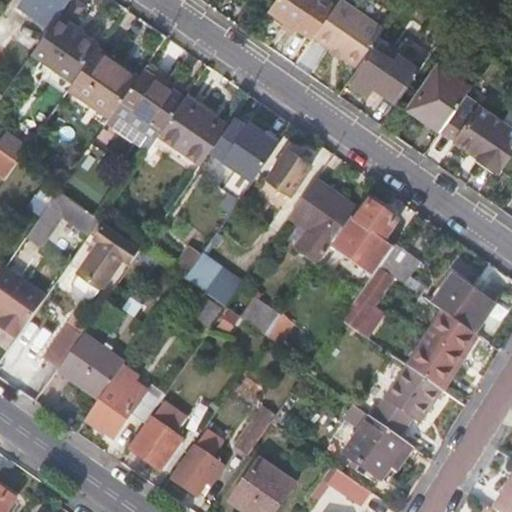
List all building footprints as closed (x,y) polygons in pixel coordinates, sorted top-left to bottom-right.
[(59,14),(68,0),(21,0),(20,2),(51,25),(59,14)] [(331,0),(275,0),(269,9),(297,28),(298,27),(313,38),(330,15),(337,4),(331,0)] [(358,35),(373,45),(380,35),(399,8),(387,0),(340,0),(337,4),(330,15),(348,28),(358,35)] [(73,24),(59,14),(51,25),(32,52),(73,81),(99,45),(71,26),(73,24)] [(355,39),(358,35),(348,28),(345,32),(355,39)] [(395,55),(419,71),(423,66),(380,35),(373,45),(372,47),(392,59),(395,55)] [(114,53),(101,42),(99,45),(73,81),(64,95),(106,124),(139,77),(111,57),(114,53)] [(374,85),(397,101),(419,71),(395,55),(392,59),(372,47),(349,80),(368,93),(374,85)] [(408,106),(441,130),(443,127),(464,97),(472,87),(439,63),(408,106)] [(144,69),(139,77),(106,124),(101,131),(142,159),(160,134),(185,97),(144,69)] [(212,116),(185,97),(160,134),(202,164),(230,125),(213,113),(212,116)] [(464,97),(443,127),(459,138),(457,141),(479,156),(482,152),(502,166),(511,152),(511,126),(482,105),(480,108),(464,97)] [(255,179),(280,142),(251,122),(226,158),(255,179)] [(0,141),(0,143),(20,156),(29,143),(8,129),(0,141)] [(291,192),(311,163),(289,147),(269,176),(291,192)] [(7,168),(11,170),(16,163),(0,152),(0,168),(4,171),(7,168)] [(352,218),(359,208),(317,180),(292,216),(310,230),(298,245),(322,261),(331,248),(352,218)] [(29,236),(44,246),(57,226),(79,240),(94,215),(57,192),(29,236)] [(380,268),(394,247),(384,240),(397,222),(371,204),(357,222),(352,218),(331,248),(374,276),(380,268)] [(74,278),(74,283),(90,295),(98,293),(121,259),(127,262),(138,248),(101,221),(90,237),(99,243),(74,278)] [(421,262),(396,244),(394,247),(380,268),(395,278),(405,285),(421,262)] [(139,288),(155,265),(142,255),(125,279),(139,288)] [(0,318),(0,328),(16,340),(46,297),(4,268),(0,273),(0,315),(1,317),(0,318)] [(395,278),(380,268),(374,276),(343,320),(370,338),(386,313),(376,306),(395,278)] [(221,270),(205,292),(228,308),(243,285),(221,270)] [(454,319),(482,338),(506,303),(484,288),(478,296),(440,270),(421,296),(449,315),(454,319)] [(90,295),(74,283),(64,298),(80,309),(90,295)] [(243,318),(269,337),(282,318),(256,300),(243,318)] [(418,372),(454,319),(449,315),(412,368),(418,372)] [(282,318),(269,337),(278,343),(292,322),(283,316),(282,318)] [(441,388),(445,391),(482,338),(454,319),(418,372),(441,388)] [(82,335),(59,369),(101,399),(124,366),(125,365),(82,335)] [(445,391),(450,394),(487,341),(482,338),(445,391)] [(405,363),(369,415),(398,435),(412,416),(418,420),(441,388),(418,372),(412,368),(405,363)] [(101,399),(88,417),(113,436),(129,414),(145,426),(163,399),(135,380),(138,376),(124,366),(101,399)] [(188,420),(166,405),(155,421),(154,420),(132,450),(161,470),(182,439),(177,435),(188,420)] [(249,455),(272,422),(277,416),(263,407),(236,445),(249,455)] [(343,453),(380,479),(407,441),(398,435),(369,415),(343,453)] [(225,445),(208,433),(175,480),(198,497),(212,478),(216,482),(226,468),(214,460),(225,445)] [(386,483),(412,445),(407,441),(380,479),(386,483)] [(278,511),(296,486),(261,462),(231,504),(242,511),(278,511)] [(373,511),(379,511),(387,502),(353,478),(343,491),(373,511)] [(511,511),(511,486),(508,492),(511,494),(511,496),(501,511),(511,511)] [(0,511),(10,511),(19,501),(0,487),(0,511)]
